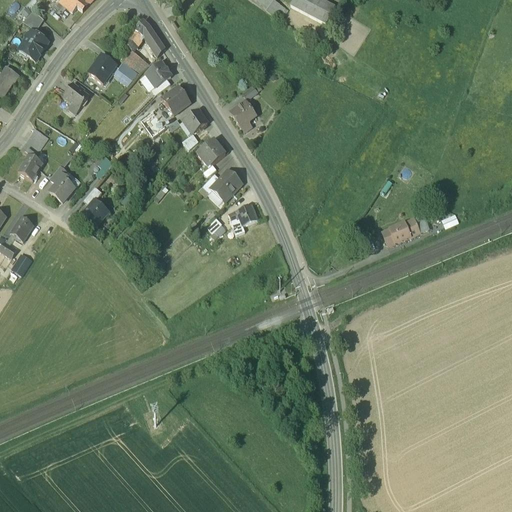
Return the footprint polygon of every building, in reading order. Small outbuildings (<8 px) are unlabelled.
[(60,0),(58,3),(67,11),(72,15),(77,10),(83,14),(90,6),(85,3),(81,0),(60,0)] [(254,0),(251,4),(265,13),(273,3),(274,0),(254,0)] [(335,9),(317,0),(294,0),(290,8),(327,26),(335,9)] [(67,11),(58,3),(54,8),(63,16),(67,11)] [(281,9),(273,3),(265,13),(273,19),(276,16),(281,9)] [(21,14),(27,20),(33,14),(27,7),(21,14)] [(287,13),(281,9),(276,16),(283,20),(287,13)] [(27,20),(22,26),(36,35),(43,23),(33,14),(27,20)] [(276,16),(273,19),(280,24),(283,20),(276,16)] [(136,31),(123,48),(129,52),(132,54),(145,38),(148,42),(153,36),(150,31),(142,23),(136,31)] [(25,40),(26,43),(19,54),(35,64),(47,46),(31,35),(30,36),(27,37),(25,40)] [(148,42),(146,45),(151,52),(159,44),(153,36),(148,42)] [(159,44),(151,52),(157,61),(164,52),(159,44)] [(132,54),(129,52),(120,63),(122,65),(134,74),(143,63),(132,54)] [(101,58),(88,76),(103,87),(116,69),(101,58)] [(134,74),(122,65),(118,71),(133,82),(137,77),(134,74)] [(161,67),(146,78),(155,90),(155,91),(167,83),(171,80),(168,76),(168,75),(168,76),(165,72),(161,67)] [(0,79),(0,99),(2,101),(12,85),(14,86),(19,79),(6,70),(0,79)] [(167,83),(155,91),(155,90),(152,93),(156,98),(170,87),(167,83)] [(89,100),(72,88),(63,101),(72,108),(68,113),(75,118),(78,115),(89,100)] [(178,90),(162,102),(173,118),(190,106),(178,90)] [(252,90),(242,97),(246,103),(258,95),(252,90)] [(245,105),(231,116),(240,129),(248,124),(255,119),(245,105)] [(198,113),(183,124),(193,137),(207,127),(198,113)] [(176,123),(168,129),(172,134),(180,128),(176,123)] [(248,124),(240,129),(245,135),(252,130),(248,124)] [(164,125),(156,131),(159,135),(167,129),(164,125)] [(35,132),(20,153),(28,158),(33,162),(48,141),(35,132)] [(213,142),(196,156),(208,171),(212,167),(225,157),(213,142)] [(33,162),(28,158),(18,176),(32,184),(43,167),(33,162)] [(73,158),(64,167),(67,170),(76,161),(73,158)] [(56,166),(49,174),(53,177),(60,169),(56,166)] [(208,171),(203,175),(207,179),(216,172),(212,167),(208,171)] [(60,170),(53,178),(53,177),(49,182),(56,187),(63,178),(64,178),(66,175),(60,170)] [(219,181),(210,191),(213,193),(209,197),(221,208),(241,187),(227,173),(219,181)] [(214,177),(202,190),(209,197),(213,193),(210,191),(219,181),(214,177)] [(56,187),(49,194),(62,205),(74,191),(68,186),(70,184),(64,178),(63,178),(56,187)] [(95,190),(83,204),(89,209),(93,204),(94,205),(101,196),(95,190)] [(89,209),(80,220),(94,231),(107,216),(94,205),(93,204),(89,209)] [(251,208),(244,211),(243,209),(239,210),(240,212),(228,217),(230,223),(230,224),(236,238),(244,235),(242,229),(257,223),(251,208)] [(419,220),(389,232),(381,234),(383,238),(385,244),(387,249),(394,246),(424,234),(432,231),(431,227),(428,221),(427,217),(419,220)] [(457,217),(441,223),(444,229),(460,222),(457,217)] [(20,220),(10,236),(22,244),(33,228),(20,220)] [(218,221),(207,231),(215,242),(219,237),(220,239),(228,232),(218,221)] [(16,254),(3,246),(0,250),(0,254),(11,261),(16,254)] [(235,257),(227,262),(232,268),(239,263),(235,257)] [(21,259),(11,275),(21,281),(31,265),(21,259)]
